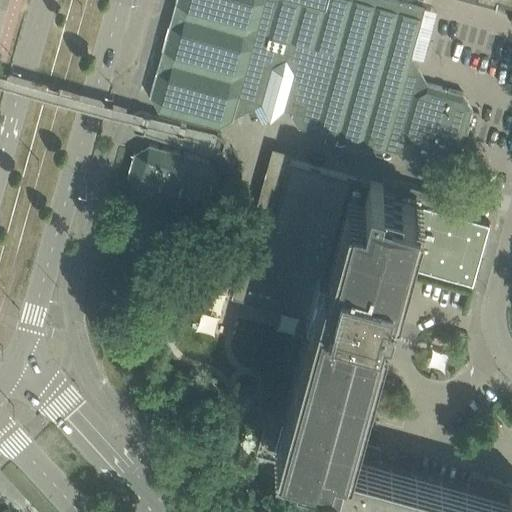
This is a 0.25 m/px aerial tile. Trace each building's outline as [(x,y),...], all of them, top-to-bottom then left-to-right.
[(393,0),(175,0),(175,2),(176,3),(184,16),(171,24),(169,24),(162,49),(163,49),(170,63),(158,70),(156,70),(150,95),(151,95),(158,110),(218,126),(230,119),(231,119),(232,117),(260,102),(268,116),(284,108),(294,111),(299,118),(303,125),(301,130),(325,137),(326,132),(328,132),(325,142),(333,144),(336,135),(349,139),(348,143),(371,150),(373,144),(397,151),(398,150),(411,143),(447,153),(447,152),(460,144),(461,144),(462,144),(472,107),(471,107),(463,94),(464,92),(427,82),(427,83),(426,83),(419,70),(412,58),(411,57),(425,8),(393,0)] [(209,161),(150,144),(135,152),(127,177),(135,192),(195,210),(207,203),(216,170),(209,161)] [(511,511),(511,485),(470,473),(466,490),(376,464),(356,458),(361,441),(369,409),(358,406),(374,349),(375,349),(380,333),(371,330),(373,324),(375,318),(384,320),(385,318),(382,317),(386,305),(389,306),(402,262),(473,281),(489,221),(390,194),(386,208),(378,205),(383,184),(289,158),(275,209),(257,204),(232,294),(315,317),(287,417),(267,412),(256,450),(323,469),(319,482),(332,486),(329,496),(384,511),(511,511)] [(219,283),(227,255),(207,249),(199,277),(219,283)] [(401,309),(386,305),(374,349),(389,353),(401,309)] [(377,445),(361,441),(356,458),(376,464),(380,450),(378,447),(377,445)]
